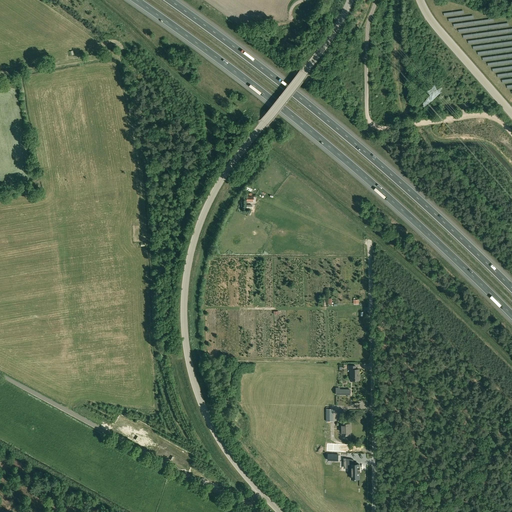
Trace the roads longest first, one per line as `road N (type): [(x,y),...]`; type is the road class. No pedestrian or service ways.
road 1 (unclassified): [(259,490),(219,439),(196,391),(184,331),(186,277),(220,181),(331,37),(350,0)]
road 2 (motorway): [(135,0),(309,130),(511,316)]
road 3 (motorway): [(511,288),(356,144),(168,0)]
road 4 (track): [(0,77),(117,57),(145,232)]
road 5 (unclassified): [(259,490),(236,502),(0,375)]
road 6 (unclassified): [(374,511),(369,243)]
road 7 (unclassified): [(387,128),(372,125),(366,112),(367,27),(376,0)]
road 8 (track): [(406,125),(394,68),(394,0)]
